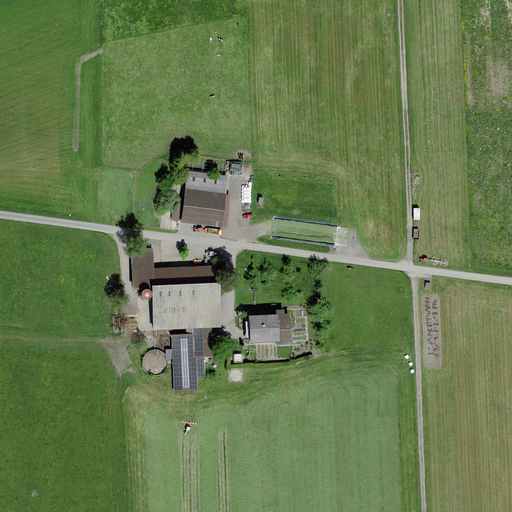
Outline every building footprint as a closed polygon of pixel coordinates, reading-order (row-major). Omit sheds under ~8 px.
[(229,179),(184,175),(180,223),(224,227),(229,179)] [(153,256),(135,257),(137,293),(152,292),(155,332),(193,330),(213,329),(224,328),(220,267),(154,271),(153,256)] [(289,317),(249,320),(251,342),(291,339),(289,317)] [(193,330),(193,336),(174,336),(175,393),(197,391),(196,357),(216,357),(213,329),(193,330)] [(148,350),(144,366),(161,371),(166,355),(148,350)]
